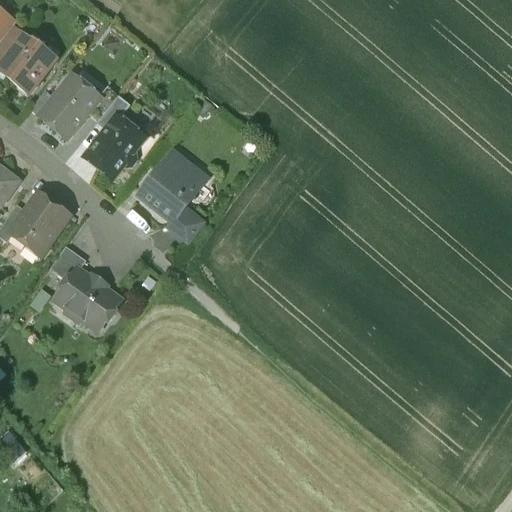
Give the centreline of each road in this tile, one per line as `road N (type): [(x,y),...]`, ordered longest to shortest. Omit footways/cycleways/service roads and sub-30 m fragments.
road 1 (track): [(456,511),(140,246)]
road 2 (residential): [(0,123),(140,246)]
